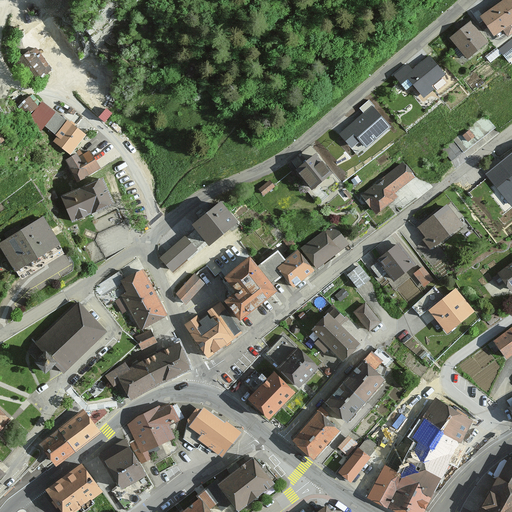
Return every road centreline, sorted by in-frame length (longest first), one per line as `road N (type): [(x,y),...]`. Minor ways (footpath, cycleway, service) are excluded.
road 1 (residential): [(141,245),(201,193),(296,148),(465,0)]
road 2 (residential): [(201,374),(511,129)]
road 3 (residential): [(0,483),(53,390),(115,334),(84,284)]
road 4 (secondary): [(195,393),(166,394),(134,410),(24,498)]
road 5 (unknown): [(93,278),(43,190),(63,157),(32,112)]
road 6 (residential): [(511,434),(445,379),(461,353),(511,318)]
road 7 (residential): [(276,444),(391,328)]
road 8 (residential): [(201,374),(141,245)]
road 9 (residential): [(260,430),(150,511)]
